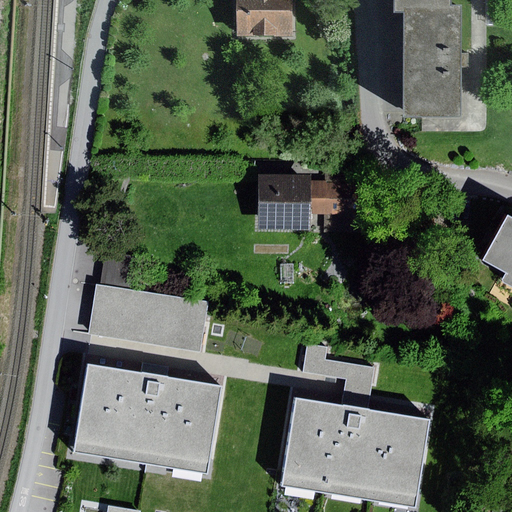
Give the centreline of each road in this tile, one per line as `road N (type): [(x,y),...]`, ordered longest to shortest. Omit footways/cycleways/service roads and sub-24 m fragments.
road 1 (residential): [(17,511),(106,0)]
road 2 (residential): [(369,0),(373,122),(387,154),(430,180),(511,190)]
